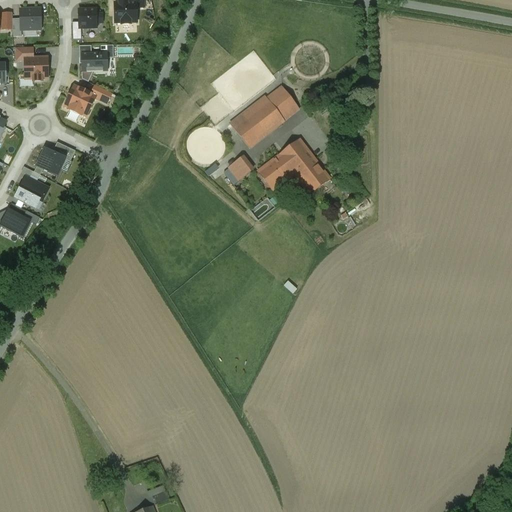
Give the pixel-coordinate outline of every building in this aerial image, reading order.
[(114,4),(115,24),(138,23),(137,4),(114,4)] [(40,11),(20,11),(21,31),(41,31),(40,11)] [(79,13),(80,29),(97,29),(97,13),(79,13)] [(108,54),(82,55),(82,54),(81,54),(81,64),(80,64),(80,65),(81,65),(82,74),(108,73),(108,54)] [(47,60),(25,60),(26,80),(34,80),(34,83),(42,82),(42,80),(48,80),(47,60)] [(96,98),(74,88),(65,107),(69,110),(69,111),(76,115),(81,117),(82,115),(87,118),(96,98)] [(267,100),(284,122),(298,111),(282,89),(267,100)] [(265,98),(231,125),(249,149),(284,122),(267,100),(265,98)] [(294,175),(313,160),(299,142),(280,157),(258,174),(272,192),(294,175)] [(44,149),(36,168),(58,177),(66,159),(44,149)] [(329,181),(313,160),(294,175),(310,195),(329,181)] [(249,166),(234,177),(239,183),(253,172),(249,166)] [(27,178),(15,200),(35,210),(47,188),(27,178)] [(31,223),(8,211),(0,226),(0,227),(22,239),(31,223)]
